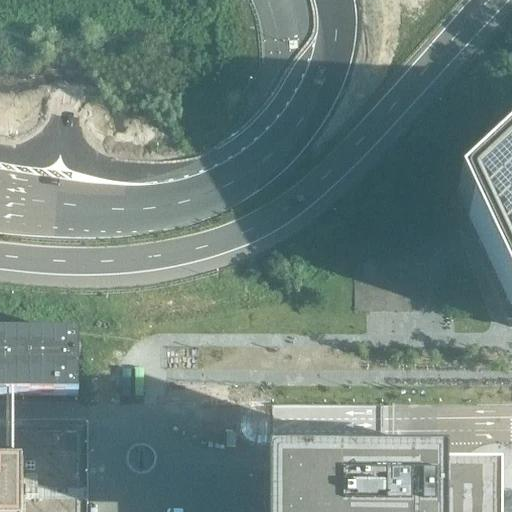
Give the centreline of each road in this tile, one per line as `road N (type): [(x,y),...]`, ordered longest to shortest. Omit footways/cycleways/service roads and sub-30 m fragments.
road 1 (motorway): [(0,258),(127,262),(189,254),(255,229),(308,195),(492,0)]
road 2 (motorway): [(333,0),(334,44),(303,119),(234,183),(155,210),(0,196)]
